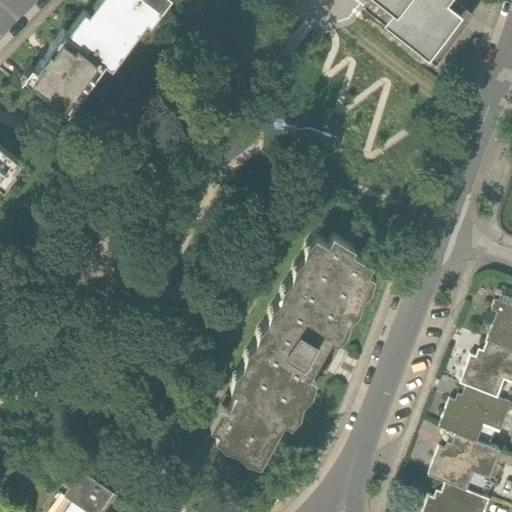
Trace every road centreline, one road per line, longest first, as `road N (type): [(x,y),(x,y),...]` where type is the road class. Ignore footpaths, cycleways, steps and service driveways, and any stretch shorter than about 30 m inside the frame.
road 1 (residential): [(354,459),(446,227)]
road 2 (residential): [(446,227),(511,51)]
